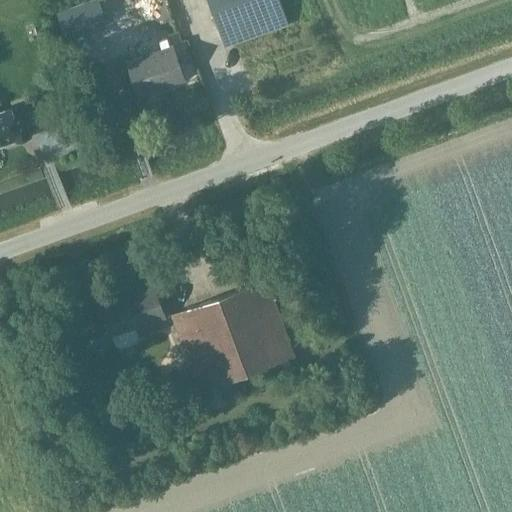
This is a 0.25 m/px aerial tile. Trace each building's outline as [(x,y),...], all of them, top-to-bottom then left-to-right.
[(94,0),(57,15),(66,37),(106,22),(97,0),(94,0)] [(207,0),(217,30),(223,47),(287,24),(282,7),(279,0),(207,0)] [(170,47),(167,37),(159,40),(162,50),(126,62),(138,97),(184,81),(171,47),(170,47)] [(0,147),(30,136),(19,106),(0,112),(0,147)] [(74,112),(62,116),(65,127),(78,123),(74,112)] [(266,279),(171,314),(179,336),(197,389),(216,382),(292,354),(266,279)] [(120,348),(134,344),(137,336),(158,328),(156,320),(164,317),(152,288),(101,306),(111,337),(115,345),(120,348)] [(178,372),(170,385),(181,392),(189,379),(178,372)] [(76,475),(69,477),(74,491),(81,488),(76,475)]
